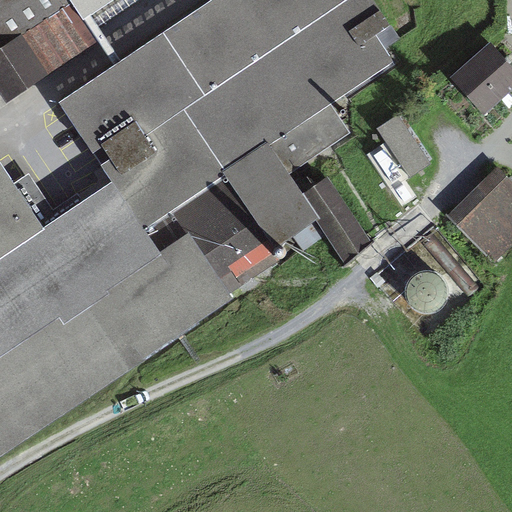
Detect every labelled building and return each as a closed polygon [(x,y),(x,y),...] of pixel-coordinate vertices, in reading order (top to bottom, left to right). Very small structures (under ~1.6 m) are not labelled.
[(0,0),(0,92),(6,102),(98,43),(85,22),(119,0),(0,0)] [(0,155),(0,453),(232,295),(221,279),(326,211),(351,249),(363,240),(325,181),(304,194),(294,179),(356,138),(334,105),(395,65),(377,37),(394,26),(376,0),(222,0),(60,106),(110,182),(58,216),(33,177),(20,185),(0,155)] [(511,90),(511,66),(493,45),(456,78),(487,113),(511,90)] [(431,164),(404,116),(380,129),(408,177),(431,164)] [(511,175),(499,164),(451,216),(501,262),(511,250),(511,175)]
